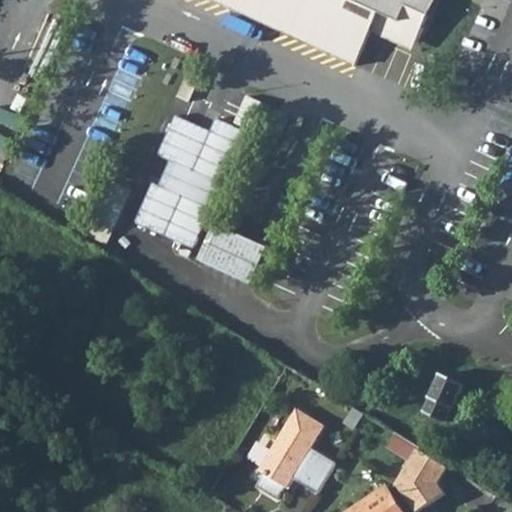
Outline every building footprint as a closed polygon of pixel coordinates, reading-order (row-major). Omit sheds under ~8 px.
[(511,0),(214,0),(356,65),(375,23),(416,42),(435,0),(511,0)] [(252,128),(264,100),(250,94),(238,122),(252,128)] [(139,232),(197,258),(250,140),(222,127),(216,140),(180,124),(163,164),(174,170),(163,195),(157,191),(139,232)] [(256,289),(272,254),(224,232),(208,266),(256,289)] [(450,410),(453,409),(465,385),(440,374),(428,398),(430,399),(423,412),(444,422),(450,410)] [(317,492),(321,496),(341,466),(317,448),(331,428),(304,410),(263,469),(268,473),(259,485),(280,499),(289,487),(290,488),(296,479),(305,485),(317,492)] [(421,449),(397,486),(399,487),(416,511),(420,511),(447,493),(440,484),(450,468),(432,456),(421,449)] [(317,492),(305,485),(295,504),(307,511),(317,492)] [(351,511),(405,511),(388,487),(351,511)]
